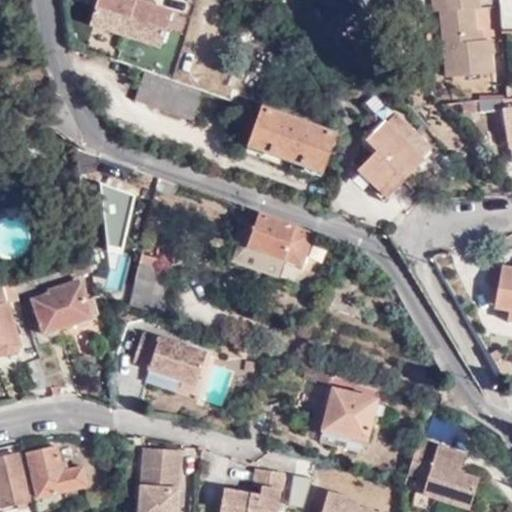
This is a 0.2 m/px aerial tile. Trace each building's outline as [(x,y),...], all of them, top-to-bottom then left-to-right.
[(111,51),(115,38),(162,54),(176,14),(135,0),(100,0),(87,43),(111,51)] [(428,0),(429,12),(436,11),(443,11),(441,0),(428,0)] [(472,8),(471,0),(441,0),(443,11),(436,11),(442,79),(487,74),(484,42),(473,43),(469,8),(472,8)] [(201,90),(145,70),(135,98),(191,117),(201,90)] [(274,104),(327,124),(332,113),(320,109),(278,93),(274,104)] [(511,100),(477,101),(479,115),(505,113),(511,162),(511,100)] [(336,134),(259,106),(247,143),(322,171),(336,134)] [(403,139),(412,131),(393,112),(384,121),(381,119),(365,135),(377,146),(358,165),(386,195),(423,160),(420,157),(403,139)] [(429,148),(412,131),(403,139),(420,157),(429,148)] [(0,197),(23,205),(27,193),(61,186),(56,157),(36,159),(33,168),(0,158),(0,197)] [(123,249),(132,193),(103,188),(94,245),(123,249)] [(315,234),(260,214),(256,225),(248,222),(243,239),(251,241),(249,247),(303,265),(315,234)] [(251,241),(243,239),(236,259),(296,280),(303,265),(249,247),(251,241)] [(142,253),(129,303),(160,313),(165,294),(154,291),(163,257),(142,253)] [(83,272),(80,263),(68,266),(71,275),(83,272)] [(511,267),(501,265),(493,308),(509,311),(511,311),(511,267)] [(35,288),(31,277),(15,281),(18,293),(35,288)] [(77,277),(46,290),(47,293),(32,298),(44,333),(91,316),(90,314),(96,311),(92,296),(85,298),(77,277)] [(18,293),(15,281),(4,284),(0,284),(0,352),(5,356),(16,352),(19,345),(19,342),(5,301),(19,296),(18,293)] [(147,372),(184,383),(196,387),(206,352),(143,332),(133,363),(148,368),(147,372)] [(36,387),(49,382),(40,358),(27,362),(36,387)] [(331,372),(306,366),(304,376),(329,383),(331,372)] [(180,392),(184,383),(147,372),(144,382),(180,392)] [(320,437),(343,443),(364,448),(372,416),(377,417),(379,412),(374,410),(377,396),(334,384),(320,437)] [(339,455),(343,443),(320,437),(317,449),(339,455)] [(419,439),(404,486),(404,490),(468,510),(478,479),(457,472),(463,452),(419,439)] [(174,511),(181,448),(146,445),(140,511),(174,511)] [(54,449),(29,455),(40,500),(84,488),(81,470),(60,475),(54,449)] [(17,455),(0,459),(0,498),(2,508),(28,502),(17,455)] [(275,511),(282,472),(256,467),(253,483),(260,485),(259,491),(223,485),(222,496),(229,497),(227,506),(220,506),(218,511),(275,511)] [(368,511),(356,508),(358,501),(328,491),(320,511),(368,511)] [(220,506),(227,506),(229,497),(222,496),(220,506)]
